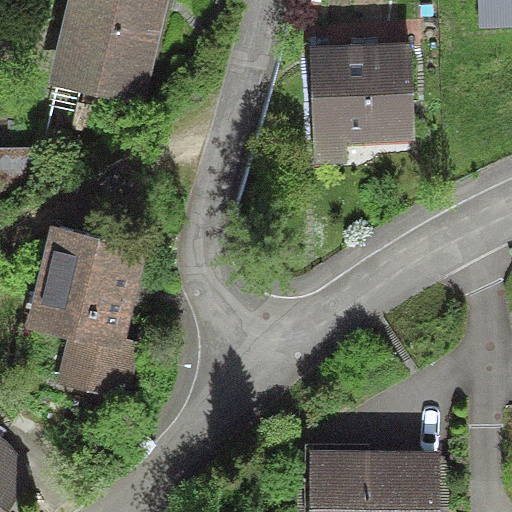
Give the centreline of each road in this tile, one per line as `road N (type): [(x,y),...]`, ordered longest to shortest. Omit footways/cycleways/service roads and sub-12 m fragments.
road 1 (residential): [(279,357),(412,258),(511,209)]
road 2 (residential): [(233,132),(197,241),(225,311),(279,357)]
road 3 (residential): [(121,511),(279,357)]
road 4 (residential): [(233,132),(259,0)]
